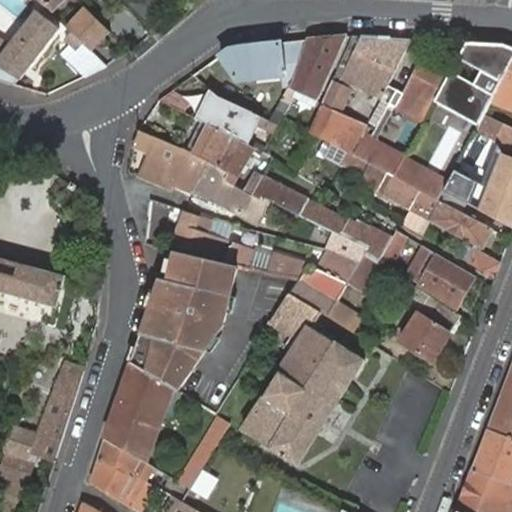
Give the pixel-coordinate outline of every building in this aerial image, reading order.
[(41,0),(54,12),(64,0),(41,0)] [(124,0),(148,20),(164,0),(124,0)] [(78,37),(93,50),(111,31),(85,7),(66,26),(78,37)] [(0,66),(14,76),(20,79),(58,30),(35,12),(10,43),(0,37),(0,66)] [(323,104),(312,130),(311,131),(333,143),(335,144),(349,115),(343,113),(351,91),(344,88),(345,83),(383,100),(412,40),(391,38),(362,37),(354,36),(335,78),(323,104)] [(84,79),(106,66),(93,50),(78,37),(61,54),(84,79)] [(292,86),(282,99),(291,104),(299,89),(319,99),(348,37),(305,41),(296,75),(294,81),(292,86)] [(282,43),(244,47),(248,80),(290,76),(286,86),(292,86),(294,81),(296,75),(305,41),(282,43)] [(502,67),(465,47),(450,75),(445,85),(430,112),(427,116),(436,121),(454,90),(482,104),(502,67)] [(445,85),(450,75),(420,60),(402,96),(430,112),(445,85)] [(511,64),(493,101),(511,108),(511,64)] [(16,85),(20,79),(14,76),(0,66),(0,80),(10,83),(16,85)] [(343,113),(349,115),(354,118),(360,101),(372,107),(383,100),(345,83),(344,88),(351,91),(343,113)] [(248,145),(255,149),(263,153),(266,148),(251,141),(259,124),(264,126),(263,129),(274,133),(279,125),(271,121),(262,117),(246,110),(222,98),(221,99),(211,90),(196,119),(209,124),(235,136),(235,137),(248,145)] [(406,119),(397,141),(410,147),(422,127),(427,116),(430,112),(402,96),(402,116),(406,119)] [(277,110),(271,121),(279,125),(283,116),(285,114),(277,110)] [(349,115),(335,144),(352,153),(357,156),(371,128),(354,118),(349,115)] [(431,133),(436,121),(427,116),(422,127),(431,133)] [(511,148),(511,128),(485,116),(476,132),(498,142),(511,149),(511,148)] [(194,154),(209,160),(230,174),(226,181),(234,185),(255,149),(248,145),(235,137),(235,136),(209,124),(194,154)] [(371,128),(357,156),(359,157),(365,160),(383,169),(395,176),(406,157),(410,147),(397,141),(371,128)] [(180,186),(193,192),(209,160),(194,154),(181,147),(172,143),(141,130),(134,145),(151,152),(140,177),(165,188),(169,180),(180,186)] [(476,132),(460,161),(482,171),(493,152),(502,156),(492,182),(481,210),(511,226),(511,156),(503,153),(498,142),(476,132)] [(335,144),(333,143),(326,157),(343,167),(347,161),(352,153),(335,144)] [(439,163),(410,147),(406,157),(434,170),(439,163)] [(493,152),(482,171),(492,182),(502,156),(493,152)] [(347,161),(354,165),(359,157),(357,156),(352,153),(347,161)] [(359,157),(354,165),(361,168),(365,160),(359,157)] [(434,170),(406,157),(395,176),(422,191),(443,202),(462,212),(467,203),(445,190),(460,161),(454,157),(450,164),(441,159),(439,163),(434,170)] [(209,160),(193,192),(242,217),(249,203),(256,206),(259,202),(264,205),(268,199),(264,196),(261,200),(260,199),(253,195),(246,192),(234,185),(226,181),(230,174),(209,160)] [(395,176),(383,169),(372,188),(385,195),(395,176)] [(246,192),(253,195),(264,176),(256,173),(246,192)] [(264,196),(268,199),(300,216),(333,232),(342,235),(369,249),(366,255),(378,263),(393,238),(372,228),(369,232),(351,222),(313,202),(264,176),(253,195),(260,199),(261,200),(264,196)] [(422,191),(395,176),(385,195),(412,209),(422,191)] [(443,202),(422,191),(412,209),(483,247),(493,229),(462,212),(443,202)] [(226,262),(238,265),(246,268),(253,249),(233,242),(211,232),(215,220),(185,211),(171,251),(176,252),(212,259),(226,262)] [(378,263),(379,264),(388,269),(407,237),(397,231),(393,238),(378,263)] [(333,232),(329,250),(361,262),(366,255),(369,249),(342,235),(333,232)] [(458,307),(476,277),(424,246),(411,271),(418,274),(414,281),(458,307)] [(495,278),(501,264),(476,249),(470,263),(495,278)] [(329,250),(318,269),(348,283),(349,282),(361,262),(329,250)] [(133,361),(133,363),(174,389),(179,391),(192,373),(206,350),(224,323),(238,265),(226,262),(212,259),(176,252),(169,280),(162,278),(158,288),(158,289),(159,289),(160,290),(160,291),(161,292),(161,293),(161,294),(162,295),(162,296),(162,297),(162,298),(161,298),(161,299),(159,303),(158,302),(147,321),(142,335),(133,361)] [(269,277),(301,278),(301,255),(270,254),(269,277)] [(366,255),(361,262),(349,282),(362,290),(379,264),(378,263),(366,255)] [(0,291),(58,307),(66,276),(0,258),(0,291)] [(292,294),(321,312),(327,316),(337,301),(348,283),(318,269),(309,266),(302,279),(292,294)] [(407,277),(414,281),(418,274),(411,271),(407,277)] [(93,282),(103,283),(103,273),(94,273),(93,282)] [(451,334),(462,316),(414,286),(408,295),(424,305),(418,314),(401,341),(433,362),(451,334)] [(158,288),(147,321),(158,302),(159,303),(161,299),(161,298),(162,298),(162,297),(162,296),(162,295),(161,294),(161,293),(161,292),(160,291),(160,290),(159,289),(158,289),(158,288)] [(290,293),(273,325),(292,336),(287,345),(296,349),(281,373),(243,431),(299,465),(319,434),(324,426),(327,421),(331,414),(334,410),(339,403),(365,360),(357,356),(348,351),(337,343),(312,328),(321,312),(292,294),(290,293)] [(327,316),(348,330),(358,314),(337,301),(327,316)] [(35,455),(56,462),(86,367),(67,361),(39,433),(31,454),(35,455)] [(119,405),(106,440),(147,463),(169,403),(177,405),(181,393),(179,391),(174,389),(133,363),(119,405)] [(511,372),(503,396),(511,398),(511,372)] [(511,398),(503,396),(490,430),(511,438),(511,398)] [(220,417),(180,481),(191,489),(195,481),(199,474),(203,468),(222,438),(231,423),(220,417)] [(31,454),(39,433),(14,426),(0,470),(0,475),(25,483),(35,455),(31,454)] [(511,438),(490,430),(475,469),(511,483),(511,438)] [(106,440),(100,459),(133,478),(135,474),(148,481),(154,467),(147,463),(106,440)] [(100,459),(92,483),(131,507),(148,481),(135,474),(133,478),(100,459)] [(199,474),(208,479),(211,473),(203,468),(199,474)] [(511,483),(475,469),(459,510),(463,511),(504,511),(511,491),(511,483)] [(195,481),(212,492),(216,484),(208,479),(199,474),(195,481)] [(195,481),(191,489),(207,499),(212,492),(195,481)] [(175,497),(165,511),(196,511),(198,511),(175,497)] [(100,511),(85,503),(81,511),(100,511)]
